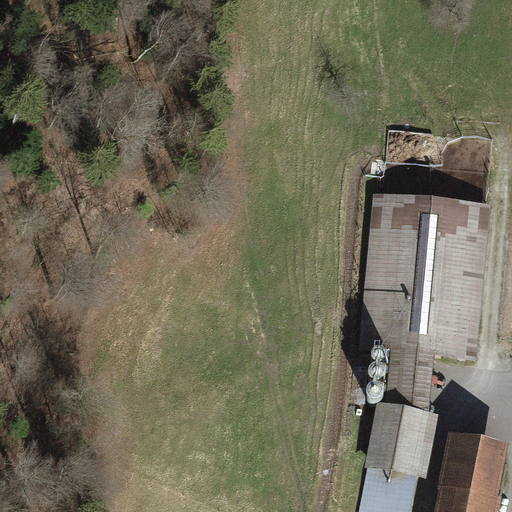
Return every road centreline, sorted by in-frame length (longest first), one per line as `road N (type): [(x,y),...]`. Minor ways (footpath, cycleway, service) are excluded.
road 1 (track): [(484,411),(509,171),(496,134),(442,128)]
road 2 (track): [(423,511),(441,428),(467,410),(511,414)]
